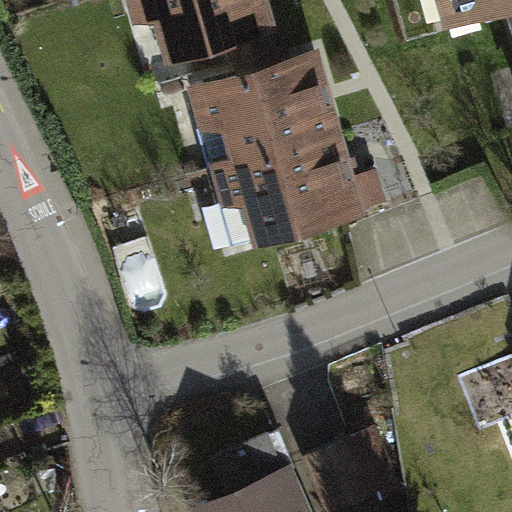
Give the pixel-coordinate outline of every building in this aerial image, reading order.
[(270,0),(126,0),(132,18),(158,19),(169,59),(229,42),(232,54),(282,40),(270,0)] [(511,0),(439,0),(446,23),(511,4),(511,0)] [(236,69),(189,82),(202,126),(225,127),(232,154),(341,124),(319,45),(286,54),(282,40),(232,54),(236,69)] [(341,124),(211,161),(222,202),(245,203),(255,241),(364,210),(362,204),(386,197),(378,167),(355,174),(341,124)] [(379,417),(299,450),(325,510),(369,491),(372,499),(407,484),(379,417)] [(227,490),(187,508),(188,511),(317,511),(293,459),(282,464),(267,430),(211,455),(227,490)]
